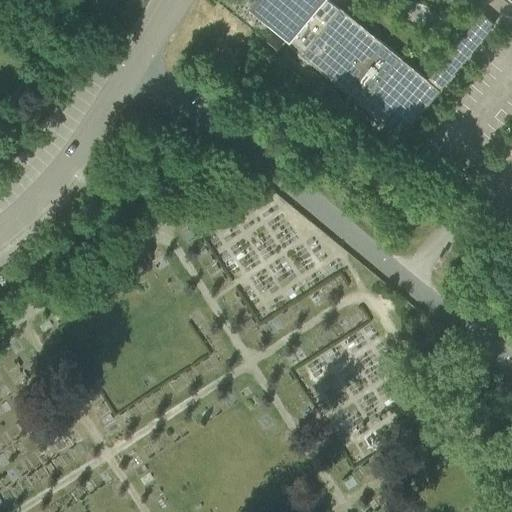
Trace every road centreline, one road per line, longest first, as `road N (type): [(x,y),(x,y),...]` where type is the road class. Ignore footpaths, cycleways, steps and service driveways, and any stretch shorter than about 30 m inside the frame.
road 1 (unclassified): [(511,364),(236,135),(133,69)]
road 2 (unclassified): [(0,233),(49,188),(133,69)]
